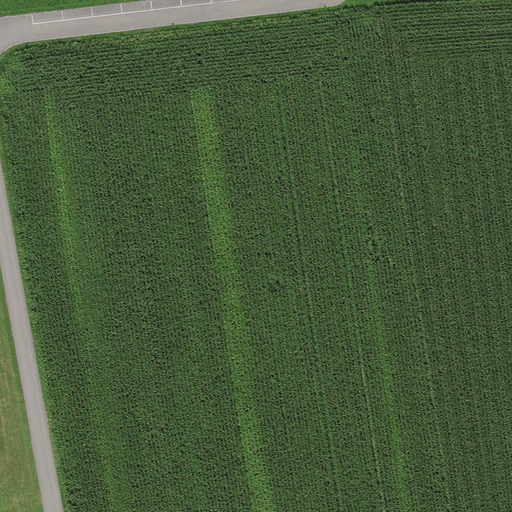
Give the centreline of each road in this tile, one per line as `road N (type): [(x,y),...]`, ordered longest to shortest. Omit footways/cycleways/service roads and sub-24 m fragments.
road 1 (residential): [(0,206),(54,511)]
road 2 (residential): [(289,0),(0,34)]
